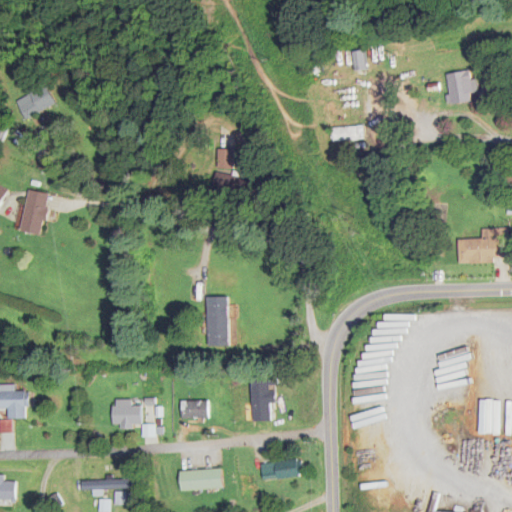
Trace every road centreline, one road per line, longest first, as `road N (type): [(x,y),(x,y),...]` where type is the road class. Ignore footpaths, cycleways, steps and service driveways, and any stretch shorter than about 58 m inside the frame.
road 1 (residential): [(331,511),(331,345),(355,313),(409,291),(511,289)]
road 2 (residential): [(329,431),(0,454)]
